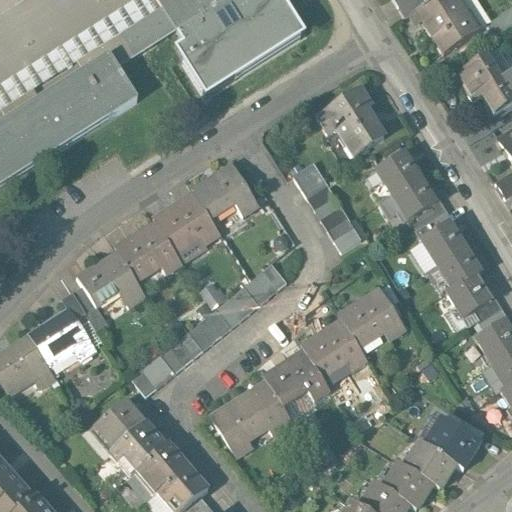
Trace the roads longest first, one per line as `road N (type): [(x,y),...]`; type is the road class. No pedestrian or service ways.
road 1 (residential): [(247,511),(176,432),(173,403),(308,284),(314,254),(233,128)]
road 2 (residential): [(0,308),(68,236),(233,128)]
road 3 (residential): [(511,262),(380,44)]
road 4 (residential): [(233,128),(380,44)]
